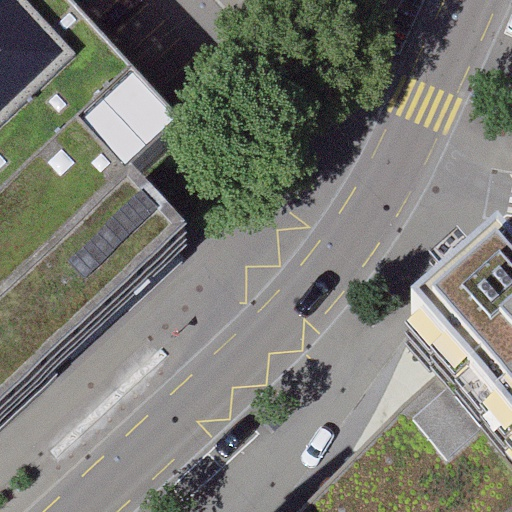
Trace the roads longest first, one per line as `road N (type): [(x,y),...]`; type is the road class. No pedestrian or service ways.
road 1 (tertiary): [(85,511),(302,306),(344,261),(396,183)]
road 2 (residential): [(188,0),(396,183)]
road 3 (tertiary): [(396,183),(477,0)]
